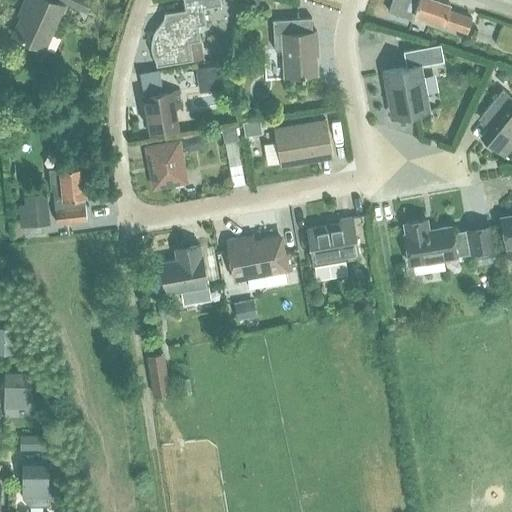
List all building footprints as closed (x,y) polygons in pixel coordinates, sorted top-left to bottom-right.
[(64,5),(52,0),(26,0),(24,6),(27,7),(15,34),(45,47),(64,5)] [(91,0),(63,0),(87,10),(91,0)] [(183,0),(185,9),(165,12),(161,19),(157,26),(155,34),(154,42),(153,50),(154,58),(157,65),(204,58),(203,57),(201,40),(198,25),(207,24),(204,7),(222,4),(220,0),(183,0)] [(451,4),(440,0),(391,0),(389,10),(413,19),(415,13),(467,31),(472,17),(449,9),(451,4)] [(312,17),(273,19),(275,50),(283,49),(285,76),(302,75),(302,77),(305,77),(305,75),(317,74),(316,47),(318,47),(317,31),(313,31),(312,17)] [(473,26),(470,37),(485,42),(488,31),(473,26)] [(389,86),(394,117),(430,110),(422,65),(444,61),(441,44),(404,51),(407,66),(383,71),(386,87),(389,86)] [(216,62),(196,65),(200,89),(220,86),(216,62)] [(511,75),(511,73),(505,67),(498,75),(506,83),(511,75)] [(492,123),(481,136),(505,156),(511,145),(511,102),(511,101),(511,96),(502,89),(481,115),(492,123)] [(180,90),(144,96),(151,134),(178,129),(175,107),(182,106),(180,90)] [(260,118),(243,121),(245,134),(262,131),(260,118)] [(327,121),(274,130),(280,164),(333,154),(327,121)] [(223,141),(236,139),(234,126),(221,129),(223,141)] [(187,133),(182,141),(183,144),(190,150),(202,148),(207,139),(207,137),(199,131),(187,133)] [(269,139),(256,141),(260,162),(273,160),(269,139)] [(179,141),(147,146),(154,186),(186,180),(179,141)] [(236,141),(225,143),(228,162),(239,160),(236,141)] [(82,166),(50,170),(52,188),(55,188),(58,223),(87,220),(82,166)] [(347,269),(345,258),(360,256),(353,216),(340,219),(340,223),(307,229),(313,264),(315,264),(316,274),(320,277),(345,273),(347,269)] [(511,217),(502,220),(507,249),(511,247),(511,217)] [(472,265),(497,261),(491,226),(453,233),(452,227),(429,230),(428,220),(406,224),(407,234),(405,235),(410,264),(457,256),(471,254),(472,265)] [(246,236),(226,239),(233,279),(265,273),(267,285),(287,281),(284,269),(292,268),(289,252),(285,252),(282,238),(278,236),(249,241),(249,238),(246,236)] [(153,277),(151,280),(151,284),(152,287),(155,290),(158,291),(162,291),(165,291),(166,292),(181,289),(184,303),(210,298),(208,285),(200,244),(175,249),(177,259),(160,262),(162,272),(159,273),(155,274),(153,277)] [(372,292),(358,294),(360,306),(374,303),(372,292)] [(246,301),(234,303),(236,318),(249,316),(246,301)] [(15,325),(0,324),(0,350),(14,351),(15,325)] [(17,347),(17,358),(29,358),(29,347),(17,347)] [(31,374),(6,372),(4,406),(29,408),(31,374)] [(166,372),(150,375),(152,388),(153,394),(169,392),(166,372)] [(21,432),(21,448),(45,448),(45,432),(21,432)] [(56,452),(22,451),(21,499),(29,506),(48,506),(55,498),(55,490),(50,484),(50,483),(60,483),(60,462),(56,462),(56,452)]
